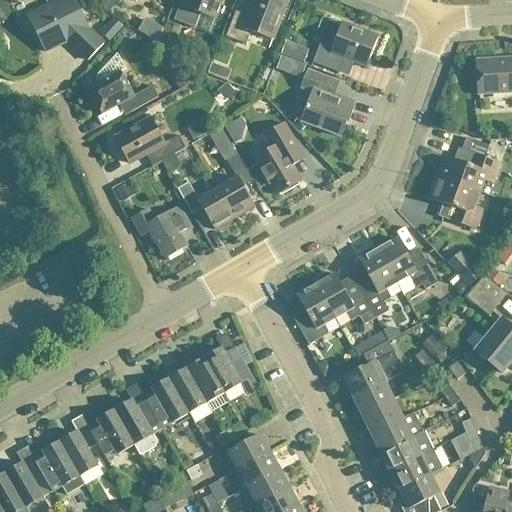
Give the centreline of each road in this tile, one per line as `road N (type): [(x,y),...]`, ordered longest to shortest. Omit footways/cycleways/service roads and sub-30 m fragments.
road 1 (residential): [(239,271),(376,192),(440,21)]
road 2 (residential): [(348,511),(323,466),(333,444),(239,271)]
road 3 (residential): [(163,316),(54,95)]
road 4 (residential): [(0,409),(163,316)]
